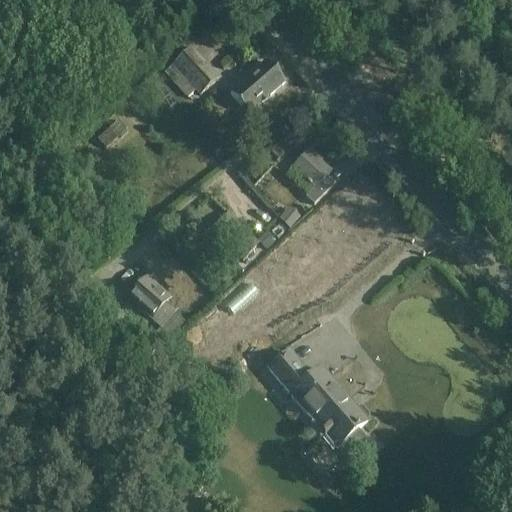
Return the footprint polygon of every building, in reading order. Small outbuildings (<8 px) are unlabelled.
[(192,49),(174,65),(202,96),(220,79),(192,49)] [(267,64),(252,77),(231,96),(249,117),(285,85),(267,64)] [(99,143),(107,151),(127,132),(119,124),(99,143)] [(314,207),(332,189),(324,182),(331,174),(308,153),(286,178),(314,207)] [(227,218),(211,235),(221,243),(216,249),(227,259),(233,254),(243,263),(257,248),(248,240),(250,238),(227,218)] [(130,300),(162,329),(175,315),(165,306),(168,303),(145,283),(130,300)] [(181,344),(165,358),(180,376),(196,361),(181,344)] [(266,372),(299,409),(336,452),(342,446),(349,454),(357,454),(366,446),(367,439),(360,431),(368,424),(367,423),(370,420),(370,416),(364,408),(359,408),(356,410),(323,372),(316,378),(292,350),(266,372)]
